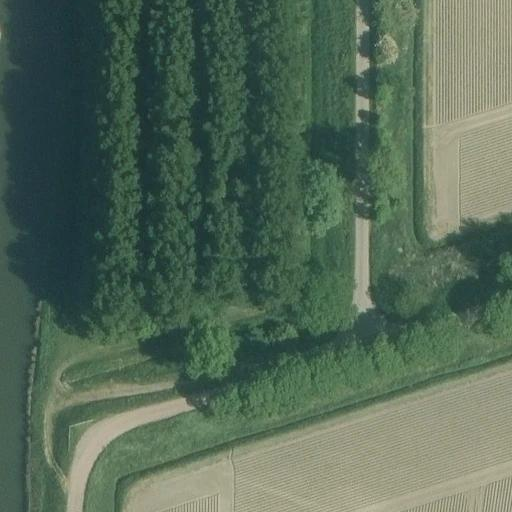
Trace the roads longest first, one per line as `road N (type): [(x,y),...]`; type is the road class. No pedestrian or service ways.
road 1 (unclassified): [(75,511),(84,463),(119,426),(360,350)]
road 2 (unclassified): [(360,350),(360,0)]
road 3 (unclassified): [(511,301),(360,350)]
